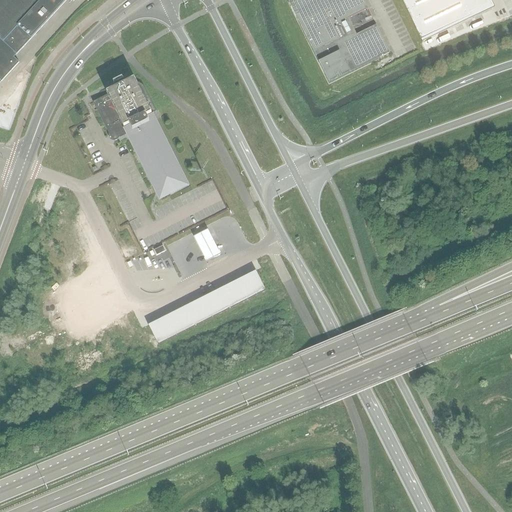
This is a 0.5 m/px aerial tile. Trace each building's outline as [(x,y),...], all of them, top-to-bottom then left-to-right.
[(0,0),(0,82),(18,63),(19,63),(13,58),(66,0),(0,0)] [(362,0),(293,0),(288,3),(329,85),(390,54),(362,0)] [(401,0),(422,44),(423,43),(423,41),(472,18),(470,13),(487,5),(485,0),(401,0)] [(107,95),(93,103),(94,105),(101,119),(109,135),(111,135),(111,136),(112,137),(113,138),(114,138),(115,138),(116,137),(117,136),(118,139),(129,134),(132,132),(133,135),(130,137),(127,138),(157,199),(187,185),(157,123),(160,121),(156,112),(151,103),(147,93),(146,91),(145,89),(143,87),(142,85),(139,84),(137,83),(136,83),(134,79),(106,93),(107,95)] [(208,228),(193,235),(207,260),(221,253),(208,228)] [(256,271),(246,276),(256,296),(266,291),(256,271)] [(246,276),(237,281),(247,300),(256,296),(246,276)] [(237,281),(228,285),(238,305),(247,300),(237,281)] [(228,285),(219,290),(229,310),(238,305),(228,285)] [(219,290),(210,294),(221,314),(229,310),(219,290)] [(210,294),(202,299),(212,319),(221,314),(210,294)] [(202,299),(193,303),(203,323),(212,319),(202,299)] [(193,303),(184,308),(194,328),(203,323),(193,303)] [(184,308),(175,312),(185,332),(194,328),(184,308)] [(175,312),(166,317),(176,337),(185,332),(175,312)] [(166,317),(157,321),(167,341),(176,337),(166,317)] [(157,321),(148,326),(158,346),(167,341),(157,321)]
